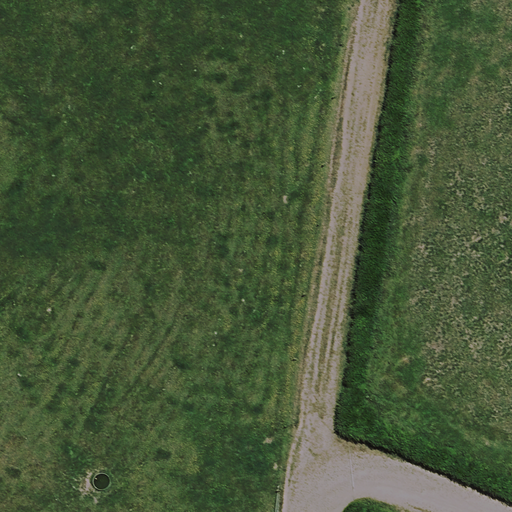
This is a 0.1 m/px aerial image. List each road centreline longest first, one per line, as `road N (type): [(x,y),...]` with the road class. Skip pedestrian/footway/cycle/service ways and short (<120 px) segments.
road 1 (track): [(387,0),(326,461),(300,511)]
road 2 (track): [(326,461),(447,511)]
